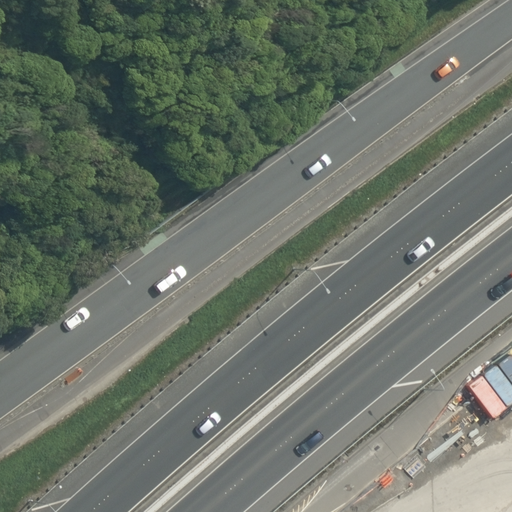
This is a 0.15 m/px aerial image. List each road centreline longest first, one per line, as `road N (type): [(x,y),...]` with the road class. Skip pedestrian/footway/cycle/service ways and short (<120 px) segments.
road 1 (trunk): [(0,374),(511,5)]
road 2 (motorway): [(87,511),(194,418),(511,171)]
road 3 (trunk): [(511,265),(215,511)]
